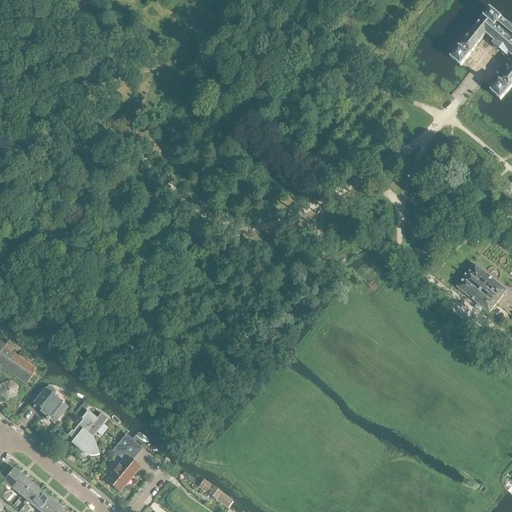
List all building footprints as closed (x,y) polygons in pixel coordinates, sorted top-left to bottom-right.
[(486,35),(495,42),(493,44),(506,56),(508,54),(511,56),(511,66),(491,92),(501,100),(511,87),(511,25),(509,23),(508,25),(491,10),(483,18),(450,57),(460,66),(486,35)] [(501,243),(496,239),(491,245),(496,249),(501,243)] [(477,304),(496,281),(475,265),(456,288),(477,304)] [(508,291),(496,281),(477,304),(474,308),(480,313),(483,309),(489,314),(508,291)] [(24,351),(9,341),(5,346),(0,342),(0,376),(2,373),(1,372),(3,369),(25,385),(37,369),(34,367),(37,362),(23,352),(24,351)] [(53,388),(51,388),(48,388),(47,389),(46,390),(32,406),(54,424),(67,408),(54,397),(55,395),(55,393),(55,391),(54,389),(53,388)] [(93,438),(92,437),(93,436),(108,419),(101,413),(96,419),(87,411),(67,436),(73,440),(70,444),(80,452),(83,454),(87,455),(91,456),(95,456),(99,455),(93,438)] [(125,435),(112,451),(123,460),(106,481),(119,492),(139,468),(131,461),(141,449),(125,435)] [(12,489),(23,476),(13,469),(3,481),(12,489)] [(21,496),(32,484),(23,476),(12,489),(21,496)] [(196,485),(212,497),(216,491),(200,480),(196,485)] [(30,504),(41,491),(32,484),(21,496),(26,500),(23,503),(25,505),(22,509),(26,511),(27,511),(30,509),(28,507),(30,504)] [(39,511),(50,499),(41,491),(30,504),(39,511)] [(39,511),(53,511),(58,506),(50,499),(39,511)]
